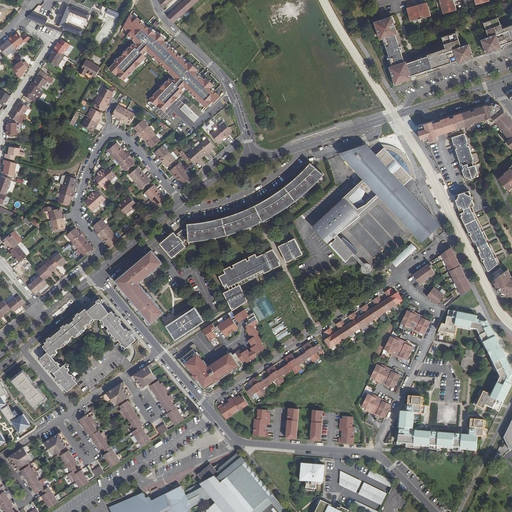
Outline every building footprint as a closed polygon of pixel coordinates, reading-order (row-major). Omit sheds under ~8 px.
[(184,0),(167,16),(174,23),(199,0),(184,0)] [(453,0),(439,0),(443,14),(457,10),(453,0)] [(136,9),(150,22),(157,15),(142,2),(136,9)] [(427,3),(407,8),(410,22),(431,16),(427,3)] [(57,16),(59,17),(56,24),(63,27),(63,28),(75,33),(77,28),(65,23),(70,12),(82,17),(84,11),(72,6),(71,7),(64,4),(61,12),(59,11),(57,16)] [(93,7),(91,12),(98,15),(100,9),(93,7)] [(121,19),(123,15),(109,8),(107,13),(121,19)] [(26,18),(62,33),(64,29),(47,22),(48,19),(32,12),(26,18)] [(489,38),(481,40),(486,53),(489,52),(490,53),(502,49),(500,46),(502,45),(501,42),(504,41),(505,44),(511,41),(511,26),(502,31),(498,18),(484,23),(489,38)] [(413,86),(392,21),(374,27),(393,90),(413,86)] [(168,31),(143,63),(154,72),(178,41),(168,31)] [(11,36),(8,38),(16,48),(25,41),(21,37),(18,33),(12,37),(11,36)] [(428,57),(432,69),(440,67),(453,62),(452,60),(454,59),(455,62),(458,61),(459,64),(466,61),(471,60),(470,59),(473,58),(469,45),(461,47),(456,33),(442,38),(446,50),(428,56),(428,57)] [(25,34),(22,36),(27,42),(28,43),(33,39),(25,34)] [(6,43),(0,47),(0,48),(6,56),(16,48),(8,38),(4,41),(6,43)] [(56,45),(54,49),(62,55),(64,51),(66,52),(70,45),(61,39),(59,43),(57,46),(56,45)] [(51,55),(48,61),(57,67),(64,56),(62,55),(54,49),(50,54),(51,55)] [(192,55),(189,60),(197,68),(200,63),(201,61),(193,53),(192,55)] [(12,69),(21,77),(32,66),(23,58),(12,69)] [(87,59),(79,73),(85,76),(87,72),(96,77),(101,67),(91,62),(87,59)] [(39,76),(34,84),(40,88),(42,89),(47,81),(51,83),(53,79),(40,71),(37,75),(39,76)] [(170,73),(164,80),(173,86),(178,80),(179,79),(170,73)] [(204,88),(201,92),(208,97),(211,93),(220,82),(213,77),(213,76),(212,78),(209,82),(205,86),(204,88)] [(178,80),(173,86),(194,102),(196,100),(199,96),(182,84),(178,80)] [(32,83),(24,96),(30,100),(32,96),(34,98),(40,88),(34,84),(32,83)] [(104,87),(99,95),(109,101),(113,92),(104,87)] [(0,91),(0,103),(4,106),(10,96),(1,90),(0,91)] [(104,109),(109,101),(99,95),(94,104),(100,107),(99,109),(103,111),(104,109)] [(200,104),(199,105),(203,109),(209,100),(205,97),(200,104)] [(24,115),(29,107),(20,102),(12,113),(19,118),(23,120),(26,116),(24,115)] [(491,104),(461,114),(465,127),(488,119),(489,120),(490,121),(491,122),(492,122),(493,122),(494,121),(502,131),(509,140),(507,141),(511,147),(511,121),(500,106),(491,104)] [(117,120),(120,122),(126,110),(117,106),(112,115),(118,118),(117,120)] [(93,108),(88,117),(99,123),(101,120),(99,119),(102,114),(93,108)] [(135,115),(126,110),(120,122),(123,124),(124,122),(130,125),(135,115)] [(19,118),(12,113),(10,117),(21,124),(23,120),(19,118)] [(461,114),(440,121),(441,121),(445,134),(465,127),(461,114)] [(97,127),(99,123),(88,117),(83,126),(92,131),(94,128),(95,126),(97,127)] [(136,133),(138,136),(148,127),(142,121),(134,128),(137,132),(136,133)] [(437,122),(433,124),(434,129),(436,129),(437,132),(436,133),(437,136),(441,135),(445,134),(441,121),(437,122)] [(17,123),(6,123),(6,135),(17,135),(17,123)] [(225,123),(218,129),(226,139),(229,136),(228,135),(232,131),(225,123)] [(432,123),(419,127),(424,143),(437,138),(437,136),(436,133),(437,132),(436,129),(434,129),(433,124),(432,123)] [(154,134),(148,127),(138,136),(141,139),(142,137),(146,141),(154,134)] [(224,141),(226,139),(218,129),(211,135),(218,143),(222,139),(224,141)] [(465,133),(452,138),(453,141),(457,140),(458,144),(454,145),(466,181),(468,180),(468,181),(469,182),(470,183),(471,183),(472,183),(473,183),(475,183),(476,182),(476,181),(477,180),(477,178),(477,177),(479,177),(465,133)] [(160,141),(154,134),(146,141),(152,148),(160,141)] [(207,138),(200,144),(209,154),(212,151),(210,150),(214,146),(207,138)] [(123,150),(116,143),(108,150),(114,157),(123,150)] [(206,156),(209,154),(200,144),(194,150),(201,158),(205,155),(206,156)] [(368,146),(340,156),(358,175),(353,183),(357,186),(313,226),(329,243),(336,237),(337,238),(330,245),(346,262),(358,251),(357,250),(344,239),(343,240),(338,235),(359,215),(353,208),(355,206),(347,198),(359,187),(365,192),(374,198),(377,195),(379,197),(381,195),(385,197),(385,199),(386,201),(387,203),(388,205),(390,207),(392,208),(397,209),(401,209),(403,208),(405,206),(407,204),(408,201),(409,197),(408,194),(407,192),(406,190),(398,181),(404,175),(409,181),(412,178),(415,181),(415,174),(413,169),(409,159),(404,154),(399,150),(389,146),(381,145),(384,148),(381,150),(386,156),(381,160),(376,155),(368,146)] [(154,153),(161,160),(169,153),(163,146),(154,153)] [(5,154),(5,158),(15,160),(16,155),(19,155),(24,156),(24,152),(19,152),(20,148),(9,147),(9,151),(8,154),(7,154),(5,154)] [(114,157),(120,164),(130,155),(128,152),(126,154),(123,150),(114,157)] [(194,150),(186,156),(194,164),(201,158),(194,150)] [(381,150),(376,155),(381,160),(386,156),(381,150)] [(175,160),(169,153),(161,160),(167,167),(175,160)] [(433,153),(430,154),(440,174),(447,188),(447,190),(451,188),(433,153)] [(133,158),(130,155),(120,164),(126,171),(134,163),(131,160),(133,158)] [(4,160),(3,164),(5,165),(3,173),(13,176),(17,163),(4,160)] [(170,171),(176,178),(184,171),(178,164),(170,171)] [(505,174),(498,179),(503,185),(502,186),(507,192),(511,188),(511,165),(509,168),(510,169),(504,174),(505,174)] [(265,200),(261,203),(264,207),(272,202),(272,203),(274,202),(276,201),(276,200),(283,195),(288,192),(294,187),(299,183),(299,182),(300,183),(301,181),(303,180),(302,179),(309,173),(315,167),(313,166),(310,170),(307,167),(302,172),(295,179),(289,184),(291,187),(283,193),(281,190),(273,196),(265,200)] [(103,169),(100,171),(109,181),(116,175),(109,167),(105,170),(103,169)] [(129,174),(135,182),(144,174),(138,167),(129,174)] [(309,173),(302,179),(303,180),(301,181),(302,182),(307,186),(308,187),(311,184),(311,185),(317,180),(322,174),(315,167),(309,173)] [(102,187),(109,181),(100,171),(97,174),(99,175),(95,179),(97,181),(102,187)] [(191,178),(184,171),(176,178),(182,185),(191,178)] [(150,181),(144,174),(135,182),(142,189),(150,181)] [(404,175),(398,181),(403,187),(409,181),(404,175)] [(2,176),(0,180),(0,193),(6,195),(12,180),(2,176)] [(74,188),(77,179),(66,176),(63,185),(74,188)] [(299,182),(299,183),(294,187),(288,192),(283,195),(276,200),(276,201),(281,208),(281,209),(288,205),(294,200),(300,195),(306,190),(305,189),(300,183),(299,182)] [(289,184),(281,190),(283,193),(291,187),(289,184)] [(61,193),(73,197),(75,193),(72,193),(74,188),(63,185),(61,193)] [(145,192),(151,200),(159,192),(153,185),(145,192)] [(353,208),(359,215),(379,197),(377,195),(374,198),(367,205),(362,199),(365,192),(359,187),(347,198),(355,206),(353,208)] [(431,216),(406,190),(407,192),(408,194),(409,197),(408,201),(407,204),(405,206),(403,208),(401,209),(397,209),(392,208),(390,207),(388,205),(387,203),(386,201),(385,199),(385,197),(381,195),(379,197),(413,234),(431,216)] [(93,192),(90,195),(99,205),(106,199),(98,191),(94,194),(93,192)] [(469,191),(454,196),(459,211),(461,210),(461,213),(460,214),(475,246),(477,245),(478,244),(478,243),(484,240),(485,241),(488,239),(474,210),(473,206),(474,206),(469,191)] [(166,200),(159,192),(151,200),(157,207),(166,200)] [(70,200),(72,200),(73,197),(61,193),(58,201),(69,205),(70,200)] [(92,211),(99,205),(90,195),(87,197),(89,199),(85,202),(92,211)] [(129,196),(118,206),(126,215),(137,205),(129,196)] [(274,202),(272,203),(272,202),(264,207),(268,216),(275,213),(275,211),(278,210),(275,203),(274,202)] [(255,206),(248,209),(251,214),(255,223),(256,225),(262,222),(269,218),(268,216),(264,207),(261,203),(255,206)] [(52,221),(65,218),(64,214),(62,215),(60,208),(53,210),(52,208),(48,206),(43,208),(44,212),(50,211),(52,221)] [(218,223),(217,219),(212,221),(201,223),(187,224),(188,230),(195,229),(205,228),(207,228),(209,228),(209,227),(217,225),(224,224),(230,222),(237,220),(237,219),(238,219),(240,219),(242,218),(242,217),(251,214),(248,209),(247,209),(238,213),(229,216),(227,217),(228,220),(223,222),(218,223)] [(251,214),(242,217),(242,218),(240,219),(241,221),(244,226),(247,225),(248,226),(255,223),(251,214)] [(432,216),(413,234),(421,243),(428,237),(425,234),(426,233),(424,231),(429,227),(431,229),(432,228),(435,231),(440,226),(441,225),(439,222),(432,216)] [(63,222),(65,222),(65,218),(52,221),(54,231),(64,228),(63,222)] [(96,231),(95,232),(97,235),(107,226),(101,219),(93,227),(96,231)] [(237,219),(237,220),(230,222),(224,224),(217,225),(209,227),(211,237),(219,236),(226,234),(233,232),(241,229),(238,219),(237,219)] [(107,226),(97,235),(99,238),(101,236),(104,240),(113,233),(107,226)] [(425,234),(428,237),(435,231),(432,228),(431,229),(429,227),(424,231),(426,233),(425,234)] [(73,242),(82,233),(80,230),(78,232),(75,228),(67,235),(73,242)] [(207,228),(205,228),(195,229),(188,230),(188,231),(189,240),(196,239),(204,238),(204,237),(208,237),(207,230),(207,228)] [(174,233),(169,238),(175,245),(176,244),(177,245),(177,247),(178,246),(179,247),(180,246),(183,242),(185,240),(189,240),(188,231),(180,232),(176,235),(174,233)] [(83,238),(85,236),(82,233),(73,242),(78,248),(87,241),(83,238)] [(119,240),(113,233),(104,240),(111,247),(119,240)] [(10,234),(2,241),(10,251),(17,245),(18,244),(10,234)] [(168,237),(166,239),(178,253),(187,246),(183,242),(180,246),(179,247),(178,246),(177,247),(177,245),(176,244),(175,245),(169,238),(168,237)] [(166,239),(160,244),(172,258),(178,253),(166,239)] [(478,244),(477,245),(479,249),(480,248),(481,249),(487,246),(487,245),(488,244),(486,240),(485,241),(484,240),(478,243),(478,244)] [(93,249),(87,241),(78,248),(84,256),(93,249)] [(296,241),(280,248),(286,261),(292,258),(288,249),(291,248),(295,256),(302,253),(296,241)] [(479,249),(477,250),(488,272),(500,263),(490,243),(487,245),(487,246),(481,249),(480,248),(479,249)] [(411,244),(406,249),(410,254),(416,249),(411,244)] [(10,251),(9,252),(16,260),(17,260),(20,262),(27,256),(17,245),(10,251)] [(406,249),(392,262),(397,266),(410,254),(406,249)] [(448,249),(441,254),(461,296),(471,288),(469,284),(466,285),(465,283),(468,281),(463,273),(461,274),(460,271),(462,270),(458,262),(455,263),(454,260),(457,259),(452,249),(449,251),(448,249)] [(152,251),(121,277),(122,278),(122,281),(125,281),(124,283),(122,283),(121,286),(120,287),(134,304),(146,318),(151,324),(164,313),(154,301),(152,303),(149,301),(152,299),(142,287),(140,289),(138,286),(137,286),(137,283),(139,283),(151,273),(149,270),(151,268),(154,271),(163,263),(152,251)] [(222,277),(220,278),(224,285),(227,284),(228,287),(238,282),(236,279),(234,280),(233,277),(235,276),(234,274),(237,272),(241,281),(247,278),(254,275),(250,266),(252,265),(257,273),(263,270),(264,272),(270,269),(266,260),(269,259),(273,267),(280,264),(274,251),(258,259),(255,254),(249,257),(250,259),(247,261),(246,259),(244,260),(244,261),(236,265),(236,264),(233,265),(234,267),(231,268),(230,267),(224,270),(226,273),(221,275),(222,277)] [(59,253),(50,261),(55,268),(59,265),(60,266),(66,261),(59,253)] [(46,263),(37,271),(40,276),(44,280),(52,273),(51,272),(56,269),(55,268),(50,261),(48,260),(45,263),(46,263)] [(413,275),(419,284),(435,273),(431,268),(432,267),(431,265),(430,266),(428,264),(413,275)] [(500,267),(492,274),(496,279),(504,272),(500,267)] [(496,279),(493,281),(496,288),(498,288),(499,289),(498,290),(498,291),(498,292),(499,293),(500,293),(501,292),(502,291),(501,294),(504,295),(504,296),(509,299),(508,297),(508,296),(511,297),(511,277),(511,278),(508,269),(504,272),(496,279)] [(40,276),(28,286),(35,294),(39,291),(47,284),(44,280),(40,276)] [(121,277),(115,281),(120,287),(121,286),(122,283),(124,283),(125,281),(122,281),(122,278),(121,277)] [(238,286),(224,293),(227,299),(229,298),(230,300),(229,301),(229,302),(230,304),(235,301),(234,299),(233,296),(242,292),(238,286)] [(433,287),(427,296),(437,305),(444,295),(433,287)] [(388,290),(397,304),(403,300),(398,292),(394,294),(391,288),(388,290)] [(385,300),(391,308),(397,304),(388,290),(384,292),(388,298),(385,300)] [(456,290),(452,292),(456,300),(460,297),(456,290)] [(235,301),(230,304),(229,302),(228,302),(231,307),(233,311),(247,301),(246,298),(244,294),(234,299),(235,301)] [(19,295),(8,305),(11,308),(14,312),(22,306),(25,302),(24,301),(19,295)] [(375,298),(385,312),(391,308),(385,300),(382,302),(378,296),(375,298)] [(373,308),(379,316),(385,312),(375,298),(372,300),(376,306),(373,308)] [(4,300),(0,303),(0,317),(11,308),(8,305),(4,300)] [(96,304),(87,311),(94,319),(95,320),(95,319),(100,319),(101,320),(102,320),(109,313),(102,304),(99,312),(98,312),(96,304)] [(363,306),(373,320),(379,316),(373,308),(370,310),(366,304),(363,306)] [(361,316),(366,324),(373,320),(363,306),(360,308),(364,314),(361,316)] [(179,318),(166,326),(176,340),(204,321),(195,308),(182,316),(183,319),(181,320),(179,318)] [(46,344),(43,346),(48,352),(45,354),(46,356),(47,357),(50,358),(51,357),(54,354),(56,354),(57,353),(57,351),(56,350),(59,348),(61,348),(62,347),(62,345),(67,341),(69,341),(71,340),(71,338),(73,336),(74,337),(76,337),(77,336),(77,334),(83,330),(85,330),(86,329),(86,327),(85,326),(88,324),(89,324),(91,323),(91,321),(94,319),(87,311),(85,309),(80,314),(79,312),(75,315),(77,317),(79,319),(76,321),(75,319),(69,325),(70,326),(67,328),(66,327),(64,325),(61,327),(62,328),(51,338),(50,337),(47,339),(49,342),(50,343),(47,345),(46,344)] [(211,385),(243,364),(242,363),(246,360),(247,363),(257,357),(255,355),(265,348),(261,342),(262,342),(258,335),(259,334),(254,326),(258,323),(254,313),(249,316),(245,309),(235,316),(232,312),(232,311),(232,310),(229,313),(232,317),(216,327),(213,323),(203,329),(211,340),(217,336),(215,332),(218,330),(221,334),(224,333),(226,336),(239,328),(234,320),(236,318),(239,322),(247,318),(250,324),(246,327),(247,329),(246,330),(250,336),(251,335),(253,338),(248,341),(253,348),(251,349),(252,350),(249,353),(247,349),(243,352),(241,349),(232,355),(231,353),(207,368),(193,350),(196,347),(194,345),(192,344),(187,348),(190,352),(180,360),(201,386),(203,385),(204,381),(206,381),(206,384),(208,384),(209,383),(211,385)] [(411,312),(407,310),(404,317),(416,322),(419,315),(416,313),(412,311),(411,312)] [(109,313),(102,320),(104,322),(104,324),(105,325),(107,326),(109,328),(108,329),(108,331),(109,332),(110,332),(115,338),(115,339),(116,341),(118,341),(119,340),(121,342),(121,344),(122,346),(124,346),(126,349),(136,340),(131,334),(132,333),(130,330),(127,332),(126,333),(124,331),(125,329),(120,324),(119,325),(117,322),(118,321),(120,319),(118,316),(117,317),(112,311),(109,313)] [(442,324),(437,335),(444,337),(444,335),(450,336),(450,338),(454,339),(457,327),(470,330),(471,329),(477,330),(480,336),(479,336),(484,348),(489,351),(494,349),(495,352),(490,355),(491,360),(496,372),(497,372),(500,377),(498,383),(496,383),(491,395),(480,390),(478,394),(479,395),(477,400),(475,400),(473,404),(484,409),(485,405),(499,412),(511,385),(506,382),(507,380),(511,383),(511,381),(511,378),(511,376),(511,375),(511,370),(502,351),(501,352),(500,350),(501,349),(500,346),(498,347),(497,345),(499,344),(487,321),(484,323),(483,319),(479,318),(478,323),(476,323),(477,317),(449,311),(446,325),(442,324)] [(351,314),(360,328),(366,324),(361,316),(358,318),(354,312),(351,314)] [(349,324),(354,332),(360,328),(351,314),(348,316),(352,322),(349,324)] [(419,315),(416,322),(427,328),(430,321),(426,319),(427,318),(423,316),(419,315)] [(416,322),(404,317),(401,323),(405,325),(405,327),(412,330),(416,322)] [(339,322),(348,336),(354,332),(349,324),(346,326),(342,320),(339,322)] [(282,322),(271,329),(275,334),(286,327),(282,322)] [(337,332),(342,340),(348,336),(339,322),(336,324),(340,330),(337,332)] [(412,330),(419,334),(420,332),(424,334),(427,328),(416,322),(412,330)] [(327,330),(336,344),(342,340),(337,332),(334,334),(330,328),(327,330)] [(286,329),(275,336),(278,340),(289,334),(286,329)] [(327,330),(324,332),(328,338),(324,340),(330,348),(336,344),(327,330)] [(390,336),(387,343),(399,348),(403,341),(395,337),(395,338),(390,336)] [(399,348),(410,354),(413,347),(409,345),(410,344),(403,341),(399,348)] [(309,342),(306,344),(317,360),(320,358),(316,353),(319,351),(320,352),(323,350),(319,344),(314,347),(313,345),(312,346),(309,342)] [(387,343),(384,349),(388,351),(388,353),(395,356),(399,348),(387,343)] [(313,362),(317,360),(306,344),(302,346),(305,350),(304,351),(305,352),(301,355),(305,362),(308,360),(307,359),(310,357),(313,362)] [(395,356),(402,360),(403,358),(407,360),(410,354),(399,348),(395,356)] [(291,353),(288,356),(299,372),(302,370),(299,365),(301,363),(302,364),(305,362),(301,355),(296,359),(295,357),(294,357),(291,353)] [(43,356),(40,358),(40,360),(46,366),(49,363),(51,366),(53,364),(53,362),(56,362),(52,357),(51,357),(50,358),(47,357),(46,356),(45,354),(43,356)] [(296,374),(299,372),(288,356),(285,358),(287,362),(288,364),(283,367),(287,374),(290,372),(290,371),(292,369),(296,374)] [(46,366),(44,367),(47,370),(48,369),(50,372),(52,371),(57,377),(58,375),(60,378),(59,379),(56,381),(59,384),(60,383),(65,389),(75,381),(73,378),(73,376),(72,375),(70,374),(68,372),(69,371),(69,369),(68,368),(66,368),(64,365),(61,368),(59,365),(59,363),(58,362),(56,362),(53,362),(53,364),(51,366),(49,363),(46,366)] [(27,363),(22,366),(27,372),(31,369),(27,363)] [(150,369),(153,367),(151,364),(133,375),(142,388),(148,384),(152,382),(156,379),(150,369)] [(382,365),(381,366),(377,364),(374,370),(386,376),(389,368),(382,365)] [(273,365),(270,367),(281,384),(284,382),(281,376),(283,375),(284,376),(287,374),(283,367),(278,370),(277,369),(276,369),(273,365)] [(278,386),(281,384),(270,367),(267,370),(269,374),(270,376),(265,379),(269,385),(272,383),(272,382),(274,381),(278,386)] [(397,381),(400,375),(396,373),(397,372),(389,368),(386,376),(397,381)] [(23,370),(11,380),(12,381),(24,371),(23,370)] [(374,370),(371,377),(375,379),(374,380),(382,384),(386,376),(374,370)] [(24,371),(12,381),(21,391),(23,392),(25,391),(27,393),(25,395),(26,396),(26,397),(34,408),(46,398),(38,388),(37,388),(32,382),(32,381),(24,371)] [(133,375),(131,377),(140,390),(142,388),(133,375)] [(389,387),(390,386),(394,388),(397,382),(397,381),(386,376),(382,384),(389,387)] [(256,377),(252,379),(263,395),(267,393),(263,388),(265,386),(266,387),(269,385),(265,379),(260,382),(259,381),(258,381),(256,377)] [(260,398),(263,395),(252,379),(249,381),(252,385),(251,386),(252,387),(247,391),(251,397),(255,395),(254,394),(256,392),(260,398)] [(164,381),(161,382),(160,380),(154,384),(150,386),(155,393),(167,385),(164,381)] [(75,381),(65,389),(67,392),(77,383),(75,381)] [(124,382),(121,383),(130,396),(132,395),(124,382)] [(125,400),(130,396),(121,383),(107,393),(111,399),(116,406),(120,403),(124,400),(125,400)] [(159,400),(169,394),(167,391),(170,390),(167,385),(155,393),(159,400)] [(165,409),(175,403),(173,400),(175,398),(172,394),(160,402),(165,409)] [(372,396),(368,394),(365,400),(376,406),(380,398),(373,394),(372,396)] [(220,405),(218,407),(226,419),(248,404),(243,396),(240,398),(238,396),(233,400),(232,397),(229,399),(231,401),(222,407),(220,405)] [(399,413),(398,427),(399,428),(399,432),(409,433),(409,429),(413,429),(414,413),(424,414),(425,406),(421,405),(422,398),(409,396),(407,412),(400,411),(399,413)] [(46,398),(34,408),(35,409),(47,399),(46,398)] [(380,398),(376,406),(388,411),(391,405),(387,403),(387,401),(380,398)] [(365,400),(362,407),(366,409),(365,410),(373,413),(376,406),(365,400)] [(121,405),(118,407),(120,410),(117,411),(120,416),(132,408),(128,401),(126,402),(125,402),(121,405)] [(171,419),(180,413),(174,404),(166,410),(168,413),(167,414),(171,419)] [(8,405),(1,410),(10,423),(12,422),(14,424),(18,430),(20,429),(21,430),(28,425),(27,424),(29,423),(24,414),(16,419),(8,405)] [(373,413),(380,417),(380,416),(385,418),(388,411),(376,406),(373,413)] [(123,420),(126,419),(127,421),(137,415),(132,408),(120,416),(123,420)] [(299,409),(288,408),(288,410),(292,410),(291,418),(288,417),(286,439),(296,439),(299,409)] [(254,419),(253,436),(266,437),(268,437),(268,433),(266,433),(267,423),(269,423),(270,414),(268,414),(268,410),(258,409),(257,419),(254,419)] [(313,410),(310,441),(321,441),(322,420),(319,420),(320,413),(323,413),(323,411),(313,410)] [(180,413),(171,419),(175,425),(184,419),(180,413)] [(93,415),(90,416),(88,414),(81,419),(79,420),(84,427),(95,419),(93,415)] [(138,416),(128,422),(130,426),(128,427),(131,432),(140,425),(143,424),(138,416)] [(339,439),(339,443),(353,444),(355,427),(352,427),(353,417),(343,416),(342,420),(340,420),(340,429),(342,429),(342,440),(339,439)] [(89,434),(98,428),(96,425),(98,424),(95,419),(84,427),(88,434),(89,434)] [(485,421),(471,420),(470,428),(469,435),(461,435),(454,434),(438,433),(431,432),(415,431),(415,434),(414,437),(411,436),(406,440),(406,444),(405,447),(413,448),(414,446),(429,447),(429,449),(437,450),(437,447),(453,449),(453,451),(460,452),(461,450),(476,451),(477,436),(486,437),(487,429),(485,429),(485,421)] [(20,429),(18,430),(20,433),(31,425),(29,423),(27,424),(28,425),(21,430),(20,429)] [(138,441),(147,435),(143,429),(141,426),(132,432),(138,441)] [(104,431),(102,432),(100,429),(91,436),(95,443),(107,435),(104,431)] [(61,432),(59,433),(67,446),(70,445),(61,432)] [(66,447),(67,446),(59,433),(44,443),(53,456),(57,453),(62,450),(66,447)] [(398,441),(397,441),(396,444),(400,444),(400,443),(406,444),(406,440),(411,436),(408,434),(399,433),(398,441)] [(103,448),(110,444),(108,441),(110,439),(107,435),(95,443),(100,450),(103,448)] [(142,447),(151,441),(147,435),(138,441),(142,447)] [(107,461),(117,455),(111,446),(104,450),(106,453),(104,455),(107,461)] [(30,462),(32,460),(24,447),(9,457),(18,470),(25,465),(30,462)] [(59,456),(59,457),(61,459),(58,461),(61,465),(73,457),(68,450),(64,453),(59,456)] [(210,464),(197,475),(206,485),(208,488),(206,489),(204,486),(202,487),(202,486),(200,487),(199,484),(184,491),(181,486),(152,501),(150,498),(148,497),(146,499),(143,493),(109,508),(110,511),(190,511),(189,509),(192,508),(192,507),(213,496),(218,502),(207,510),(207,511),(287,511),(238,453),(218,469),(219,470),(217,472),(210,464)] [(111,467),(120,461),(117,455),(107,461),(111,467)] [(9,457),(7,458),(15,471),(18,470),(9,457)] [(64,470),(67,468),(68,471),(78,465),(73,457),(61,465),(64,470)] [(35,465),(33,467),(31,464),(26,467),(21,471),(26,478),(38,470),(35,465)] [(324,465),(303,464),(301,480),(306,480),(306,482),(308,482),(307,489),(316,489),(317,481),(323,481),(324,465)] [(76,469),(67,475),(72,482),(75,480),(76,482),(85,476),(81,470),(78,472),(76,469)] [(30,485),(40,479),(38,476),(41,475),(38,470),(26,478),(30,485)] [(368,476),(392,486),(394,480),(371,470),(368,476)] [(357,493),(363,480),(343,472),(338,484),(357,493)] [(85,476),(76,482),(80,488),(89,482),(85,476)] [(45,481),(43,483),(41,480),(31,486),(36,494),(48,486),(45,481)] [(383,504),(388,492),(365,482),(360,494),(383,504)] [(44,494),(41,496),(45,502),(54,496),(48,487),(42,491),(44,494)] [(0,494),(0,504),(9,499),(4,492),(0,494)] [(54,496),(45,502),(49,508),(58,502),(54,496)] [(9,499),(0,504),(0,510),(2,510),(3,511),(4,511),(12,507),(14,506),(9,499)] [(332,506),(321,500),(315,511),(348,511),(349,511),(341,507),(340,509),(338,508),(336,511),(330,508),(332,506)] [(357,501),(355,504),(369,511),(378,511),(379,511),(357,501)]
